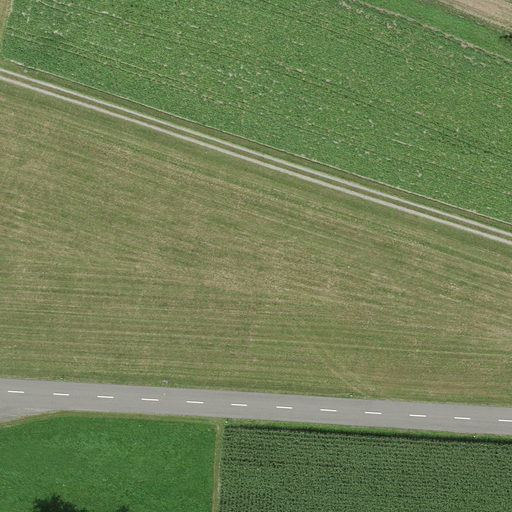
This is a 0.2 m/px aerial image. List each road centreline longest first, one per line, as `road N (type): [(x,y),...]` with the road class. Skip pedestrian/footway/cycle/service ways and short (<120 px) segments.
road 1 (track): [(0,74),(511,239)]
road 2 (tertiary): [(511,423),(0,393)]
